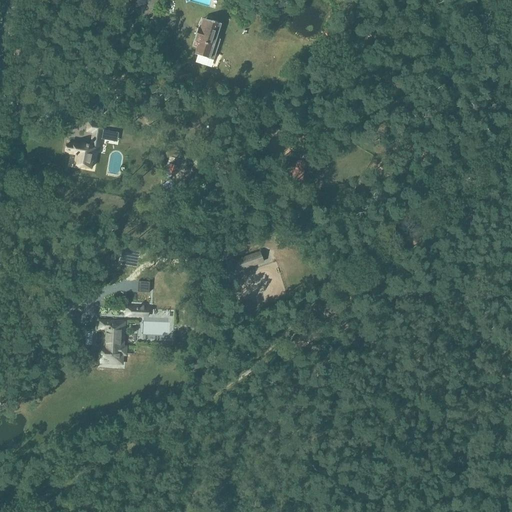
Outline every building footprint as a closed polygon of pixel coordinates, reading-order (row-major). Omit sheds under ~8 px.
[(197,34),(195,41),(199,42),(195,54),(198,55),(195,62),(212,67),(216,54),(220,40),(217,39),(221,25),(218,24),(219,23),(210,21),(210,22),(206,21),(203,30),(199,29),(197,34)] [(75,156),(76,156),(74,168),(81,169),(80,173),(90,175),(91,168),(94,150),(98,151),(101,133),(103,124),(88,122),(86,131),(93,132),(91,145),(86,144),(86,147),(72,144),(70,153),(76,154),(75,156)] [(304,174),(305,163),(288,161),(287,172),(292,173),(291,180),(303,182),(304,174)] [(170,164),(167,174),(175,176),(178,166),(170,164)] [(151,283),(139,283),(139,293),(151,293),(151,283)] [(148,309),(127,308),(127,315),(147,316),(148,309)] [(104,350),(102,350),(101,362),(122,363),(122,354),(125,354),(125,347),(122,347),(123,322),(99,321),(99,329),(105,330),(104,350)]
